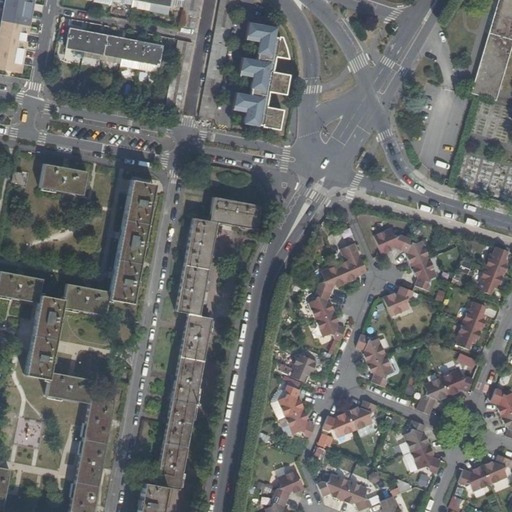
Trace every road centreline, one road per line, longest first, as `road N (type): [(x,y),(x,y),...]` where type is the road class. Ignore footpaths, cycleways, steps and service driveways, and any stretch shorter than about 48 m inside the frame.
road 1 (residential): [(113,511),(178,163)]
road 2 (residential): [(332,174),(378,277),(335,385)]
road 3 (tertiary): [(215,511),(254,305)]
road 4 (residential): [(0,101),(185,135)]
road 5 (tertiary): [(332,174),(511,231)]
road 6 (tertiary): [(511,217),(412,183),(375,110)]
road 7 (residential): [(0,130),(178,163)]
road 8 (residential): [(52,10),(202,38)]
road 9 (tertiary): [(254,305),(332,174)]
road 10 (residential): [(335,385),(304,462),(317,501),(343,511)]
road 11 (tertiary): [(316,168),(265,257),(254,305)]
road 12 (residential): [(335,385),(466,431)]
road 13 (tertiary): [(285,0),(309,48),(303,132)]
road 14 (residential): [(466,431),(511,306)]
road 15 (tertiary): [(375,110),(437,0)]
road 16 (residential): [(185,135),(304,156)]
